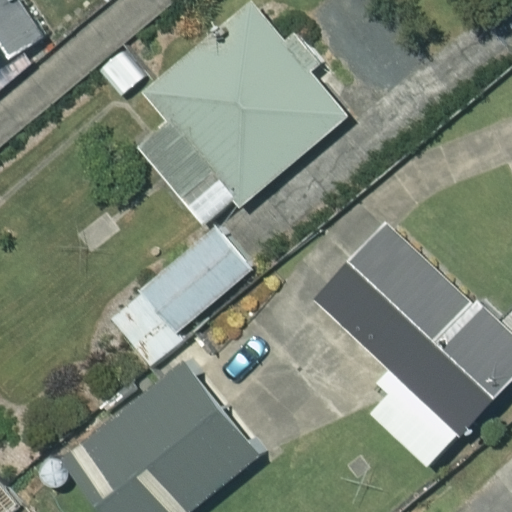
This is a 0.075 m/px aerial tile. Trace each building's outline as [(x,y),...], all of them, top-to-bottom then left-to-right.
[(31,0),(0,0),(0,66),(53,30),(31,0)] [(358,110),(320,65),(330,56),(306,28),(296,36),(265,0),(255,0),(153,86),(178,116),(147,142),(190,194),(222,167),(250,200),(358,110)] [(326,292),(471,431),(511,388),(511,315),(488,293),(484,298),(398,217),(326,292)] [(227,222),(116,314),(155,362),(188,335),(184,330),(263,265),(227,222)] [(190,354),(71,452),(119,511),(191,511),(269,449),(190,354)]
